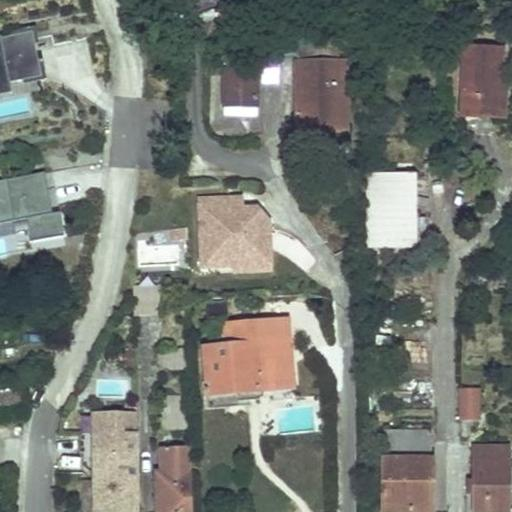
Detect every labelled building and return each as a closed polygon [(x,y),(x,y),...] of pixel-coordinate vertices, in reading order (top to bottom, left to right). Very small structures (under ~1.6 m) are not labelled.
[(344,32),(283,30),(282,56),(301,56),(301,50),(343,51),(344,32)] [(43,78),(34,31),(0,37),(0,96),(12,95),(10,84),(43,78)] [(511,41),(466,41),(466,112),(503,112),(502,75),(511,75),(511,41)] [(260,62),(225,61),(224,110),(260,110),(260,62)] [(346,119),(345,62),(295,63),(296,133),(318,132),(317,120),(346,119)] [(502,75),(503,112),(511,112),(511,75),(502,75)] [(346,119),(317,120),(318,132),(346,132),(346,119)] [(66,176),(70,194),(95,189),(92,172),(66,176)] [(416,173),(365,174),(366,249),(416,248),(416,173)] [(44,174),(0,182),(0,225),(1,225),(4,240),(7,255),(33,251),(32,244),(64,238),(60,214),(51,215),(44,174)] [(241,198),(231,199),(232,215),(242,214),(241,208),(241,198)] [(231,199),(200,200),(204,268),(234,267),(235,267),(235,254),(271,252),(269,222),(257,208),(241,208),(242,214),(232,215),(231,199)] [(185,237),(184,227),(172,229),(173,239),(185,237)] [(271,252),(235,254),(235,267),(234,267),(235,272),(272,270),(271,252)] [(491,273),(479,273),(479,284),(490,286),(491,273)] [(160,285),(133,286),(134,315),(161,314),(160,285)] [(293,379),(288,319),(223,325),(225,345),(205,347),(208,396),(259,392),(258,382),(293,379)] [(182,348),(169,350),(170,361),(183,360),(182,348)] [(293,389),(293,379),(258,382),(259,392),(293,389)] [(0,406),(26,403),(24,388),(0,390),(0,406)] [(479,389),(460,389),(461,420),(479,420),(479,389)] [(189,402),(162,403),(163,429),(190,428),(189,405),(189,402)] [(137,414),(96,414),(95,480),(95,481),(136,482),(137,414)] [(431,431),(383,431),(383,506),(408,507),(408,511),(432,511),(433,459),(431,459),(431,431)] [(158,472),(159,511),(192,511),(191,446),(166,447),(163,456),(163,472),(158,472)] [(510,511),(511,446),(472,447),(472,511),(510,511)] [(95,481),(95,480),(84,480),(83,511),(135,511),(94,511),(95,481)] [(135,511),(136,482),(95,481),(94,511),(135,511)]
